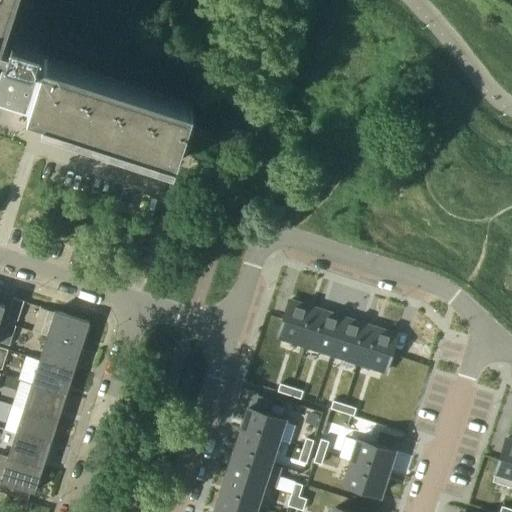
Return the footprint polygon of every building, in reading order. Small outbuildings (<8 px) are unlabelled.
[(0,0),(0,78),(34,89),(27,112),(17,109),(17,110),(178,162),(179,161),(175,160),(193,103),(192,103),(192,104),(37,54),(41,42),(14,33),(10,45),(2,43),(15,0),(0,0)] [(279,280),(267,321),(296,331),(308,289),(279,280)] [(308,289),(296,331),(323,339),(326,327),(335,297),(308,289)] [(8,317),(18,320),(24,301),(14,297),(8,317)] [(326,327),(323,339),(349,347),(361,305),(335,297),(326,327)] [(361,305),(349,347),(379,355),(392,315),(361,305)] [(47,336),(82,347),(90,322),(55,311),(47,336)] [(0,340),(0,341),(10,344),(16,325),(6,322),(0,340)] [(74,371),(82,347),(47,336),(40,360),(74,371)] [(0,367),(2,368),(9,349),(0,346),(0,367)] [(32,384),(66,395),(74,371),(40,360),(32,384)] [(272,369),(269,375),(280,379),(283,372),(272,369)] [(280,379),(292,383),(295,376),(283,372),(280,379)] [(58,419),(66,395),(32,384),(24,408),(58,419)] [(325,385),(323,392),(334,396),(336,389),(325,385)] [(335,396),(334,396),(346,400),(348,392),(336,389),(335,396)] [(239,391),(231,416),(269,428),(277,403),(239,391)] [(16,432),(51,443),(58,419),(24,408),(16,432)] [(231,416),(225,438),(263,451),(269,428),(231,416)] [(299,424),(295,435),(302,438),(305,425),(299,424)] [(349,425),(341,450),(381,462),(388,437),(349,425)] [(313,428),(309,440),(317,443),(320,430),(313,428)] [(43,467),(51,443),(16,432),(8,456),(43,467)] [(295,435),(291,447),(299,450),(302,438),(295,435)] [(225,438),(217,460),(257,473),(263,451),(225,438)] [(496,476),(511,480),(511,440),(508,439),(496,476)] [(309,440),(305,452),(313,454),(317,443),(309,440)] [(341,450),(333,475),(374,487),(381,462),(341,450)] [(43,467),(8,456),(0,453),(0,480),(35,492),(43,467)] [(217,460),(210,484),(249,495),(257,473),(217,460)] [(288,470),(284,482),(291,484),(295,473),(288,470)] [(284,482),(280,493),(287,495),(289,490),(291,484),(284,482)] [(210,484),(204,506),(223,511),(244,511),(249,495),(210,484)] [(289,490),(287,495),(296,499),(299,485),(291,484),(289,490)] [(328,493),(322,511),(365,511),(368,505),(328,493)]
